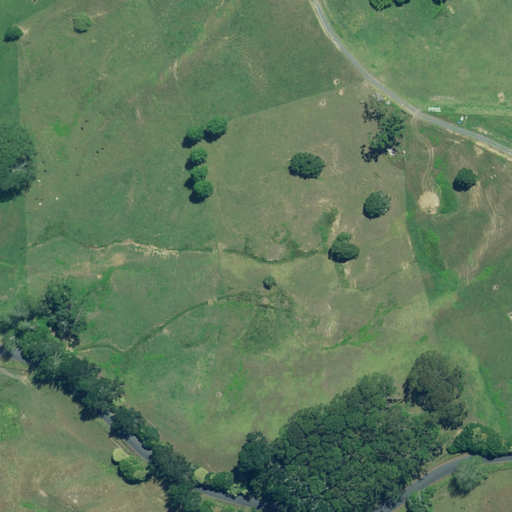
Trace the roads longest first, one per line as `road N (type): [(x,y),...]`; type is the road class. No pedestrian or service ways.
road 1 (unclassified): [(285,511),(176,477),(55,370),(0,350)]
road 2 (unclassified): [(511,455),(446,468),(372,511)]
